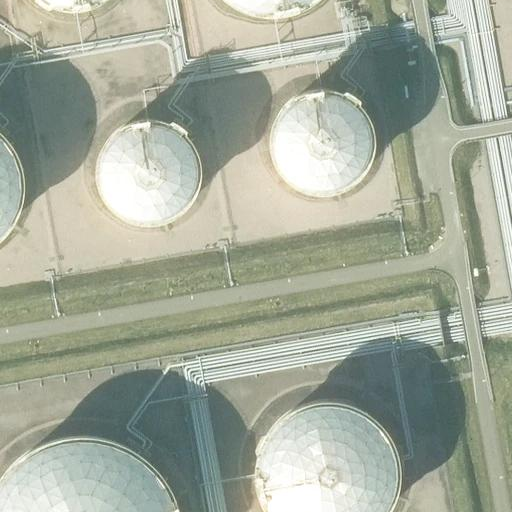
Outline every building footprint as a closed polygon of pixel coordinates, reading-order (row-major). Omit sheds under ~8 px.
[(338,90),(322,88),(305,92),(290,102),(280,116),(276,131),(276,149),(283,165),(292,176),(307,185),(333,187),(349,182),(363,171),(374,151),(375,133),(366,109),(354,97),(338,90)] [(150,118),(130,123),(115,133),(104,148),(99,165),(99,178),(105,196),(116,210),(128,219),(146,224),(164,222),(174,219),(189,208),(199,193),(204,178),(203,160),(196,143),(184,130),(168,121),(150,118)] [(0,239),(9,232),(17,221),(26,198),(26,179),(19,155),(10,140),(0,131),(0,239)] [(333,402),(315,403),(292,412),(273,428),(259,458),(258,483),(269,511),(388,511),(394,505),(401,481),(400,463),(392,439),(377,420),(357,407),(333,402)] [(89,436),(58,439),(25,454),(0,478),(0,511),(180,511),(179,503),(153,464),(124,445),(89,436)]
